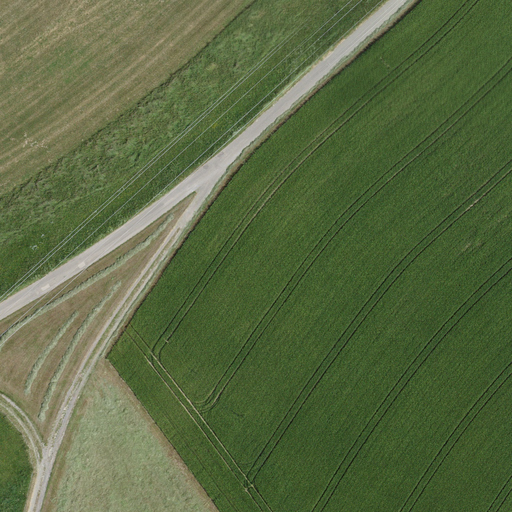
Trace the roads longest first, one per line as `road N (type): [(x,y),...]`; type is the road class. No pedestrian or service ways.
road 1 (unclassified): [(0,312),(211,168),(397,0)]
road 2 (track): [(32,511),(39,475),(107,324),(196,203),(211,168)]
